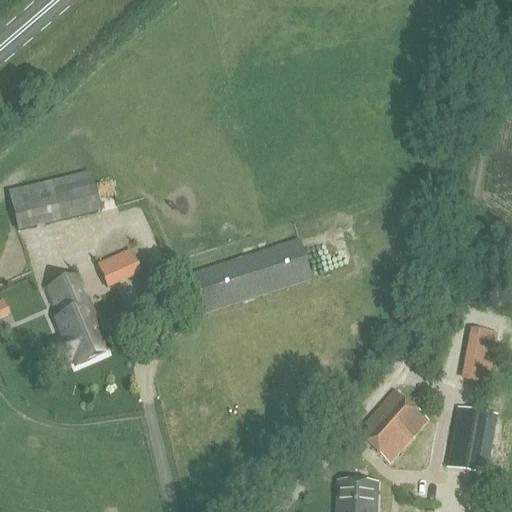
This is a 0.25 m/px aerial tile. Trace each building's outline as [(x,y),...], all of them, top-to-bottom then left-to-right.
[(19,232),(99,212),(90,174),(91,174),(89,168),(57,176),(59,182),(10,194),(19,232)] [(103,194),(110,214),(123,210),(115,189),(103,194)] [(0,261),(25,249),(18,236),(0,244),(0,261)] [(193,318),(313,280),(300,241),(181,279),(193,318)] [(131,252),(108,262),(97,267),(104,283),(107,289),(141,274),(131,252)] [(25,277),(1,288),(8,305),(33,295),(25,277)] [(61,315),(55,318),(63,338),(74,364),(76,368),(106,354),(95,328),(97,327),(87,302),(85,303),(81,295),(83,294),(77,279),(48,291),(53,303),(55,302),(61,315)] [(464,381),(489,384),(492,373),(496,336),(471,333),(464,381)] [(430,348),(421,363),(432,369),(441,353),(430,348)] [(390,464),(429,421),(397,393),(386,405),(386,404),(358,436),(390,464)] [(485,475),(497,417),(461,410),(450,468),(485,475)] [(377,511),(379,485),(339,483),(337,511),(377,511)]
